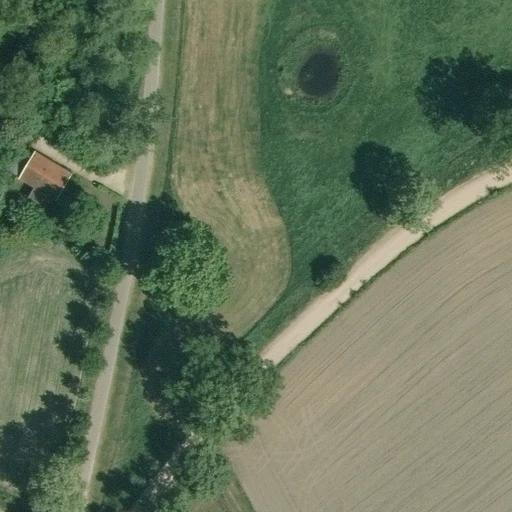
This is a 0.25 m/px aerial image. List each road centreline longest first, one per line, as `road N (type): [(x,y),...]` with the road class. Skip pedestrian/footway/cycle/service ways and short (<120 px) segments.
road 1 (unclassified): [(71,511),(127,262),(158,0)]
road 2 (track): [(134,511),(335,298),(481,184),(511,169)]
